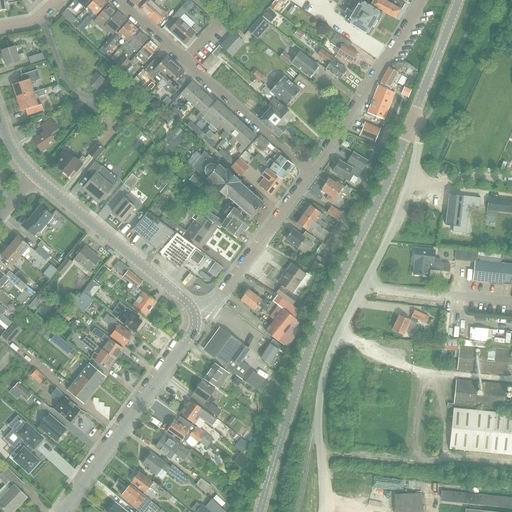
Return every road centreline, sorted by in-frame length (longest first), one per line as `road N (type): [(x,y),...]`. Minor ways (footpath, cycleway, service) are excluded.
road 1 (secondary): [(258,511),(310,345),(413,118)]
road 2 (unclassified): [(320,511),(318,387),(407,190),(418,141),(413,118)]
road 3 (residential): [(310,171),(114,0)]
road 4 (tertiary): [(63,511),(183,342),(192,315)]
road 5 (tertiary): [(192,315),(33,175)]
road 6 (residential): [(420,0),(310,171)]
road 7 (residential): [(310,171),(221,298)]
road 8 (secondary): [(413,118),(459,0)]
